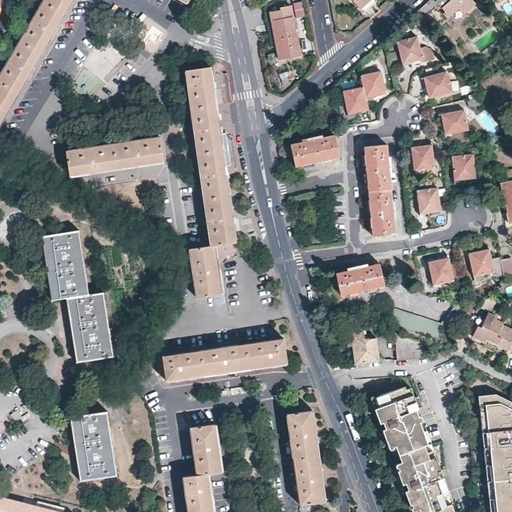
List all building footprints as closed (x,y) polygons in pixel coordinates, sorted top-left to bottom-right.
[(56,28),(72,0),(43,0),(0,74),(0,124),(10,107),(27,79),(33,67),(43,51),(50,39),(56,28)] [(302,14),(299,0),(294,0),(291,1),(294,16),(302,14)] [(431,0),(428,0),(419,9),(424,16),(434,8),(436,6),(431,0)] [(448,0),(437,11),(445,21),(459,9),(464,15),(476,4),(472,0),(448,0)] [(298,44),(297,40),(295,27),(291,5),(280,6),(280,10),(270,11),(272,24),(278,59),(286,58),(293,57),(297,56),(295,44),(298,44)] [(419,9),(412,15),(421,28),(429,23),(424,16),(419,9)] [(427,44),(422,45),(419,34),(399,39),(404,61),(423,57),(423,60),(436,57),(434,47),(427,44)] [(299,39),(297,40),(298,44),(295,44),(297,56),(293,57),(294,60),(302,58),(299,39)] [(225,166),(220,134),(218,121),(214,88),(210,67),(186,70),(211,246),(203,246),(189,249),(197,298),(222,294),(215,245),(236,242),(231,211),(227,179),(225,166)] [(385,91),(381,69),(361,73),(364,87),(344,92),(348,114),(369,109),(366,95),(385,91)] [(449,75),(426,82),(432,102),(455,96),(449,75)] [(484,99),(469,102),(470,111),(490,107),(484,99)] [(466,112),(444,117),(448,137),(470,132),(466,112)] [(340,158),(336,136),(291,145),(295,167),(340,158)] [(160,137),(66,151),(70,176),(101,171),(133,166),(164,162),(160,137)] [(396,234),(387,145),(365,147),(373,236),(396,234)] [(437,167),(434,145),(413,148),(417,170),(437,167)] [(475,177),(473,154),(452,157),(455,179),(475,177)] [(511,222),(511,180),(501,183),(509,223),(511,222)] [(441,210),(439,188),(418,190),(421,213),(441,210)] [(89,294),(79,230),(42,236),(52,300),(66,298),(76,362),(114,356),(104,292),(89,294)] [(505,277),(511,266),(511,258),(511,257),(501,259),(500,256),(491,258),(489,248),(469,253),(474,276),(503,269),(505,277)] [(451,266),(449,257),(429,262),(434,285),(454,280),(451,266)] [(384,286),(379,264),(336,274),(338,287),(340,295),(341,295),(384,286)] [(460,279),(456,265),(451,266),(454,280),(460,279)] [(487,297),(479,306),(490,314),(497,303),(489,298),(487,297)] [(460,305),(444,324),(455,333),(471,314),(460,305)] [(439,337),(444,324),(398,306),(393,319),(439,337)] [(499,347),(506,350),(511,337),(511,329),(502,324),(502,323),(496,319),(496,318),(486,313),(480,327),(476,326),(470,336),(483,343),(485,340),(499,347)] [(468,330),(463,326),(452,340),(456,344),(468,330)] [(429,357),(428,344),(396,331),(398,360),(429,357)] [(356,364),(378,362),(376,339),(365,340),(364,333),(352,334),(354,352),(356,364)] [(283,338),(162,355),(166,381),(287,363),(283,338)] [(419,509),(419,511),(426,511),(453,503),(451,499),(446,501),(443,494),(449,492),(443,478),(437,480),(435,474),(441,472),(436,457),(429,459),(427,454),(425,446),(429,445),(421,422),(423,421),(421,416),(414,419),(412,412),(419,410),(418,408),(414,398),(411,388),(407,390),(406,387),(388,394),(376,398),(380,408),(376,410),(381,424),(384,423),(386,430),(383,431),(388,445),(394,443),(396,448),(401,463),(403,469),(398,471),(403,485),(407,484),(409,490),(406,491),(411,506),(417,504),(419,509)] [(479,397),(489,511),(511,511),(511,403),(496,395),(486,396),(479,397)] [(372,400),(376,410),(380,408),(376,398),(372,400)] [(317,448),(312,410),(287,413),(300,505),(325,501),(317,448)] [(421,416),(419,410),(412,412),(414,419),(421,416)] [(117,475),(107,411),(70,417),(80,481),(117,475)] [(432,444),(423,421),(421,422),(429,445),(432,444)] [(213,511),(208,473),(222,471),(215,424),(190,427),(197,474),(183,476),(187,511),(213,511)] [(443,478),(441,472),(435,474),(437,480),(443,478)] [(451,499),(449,492),(443,494),(446,501),(451,499)] [(62,511),(0,495),(0,511),(62,511)] [(453,511),(452,506),(454,505),(453,503),(426,511),(453,511)]
